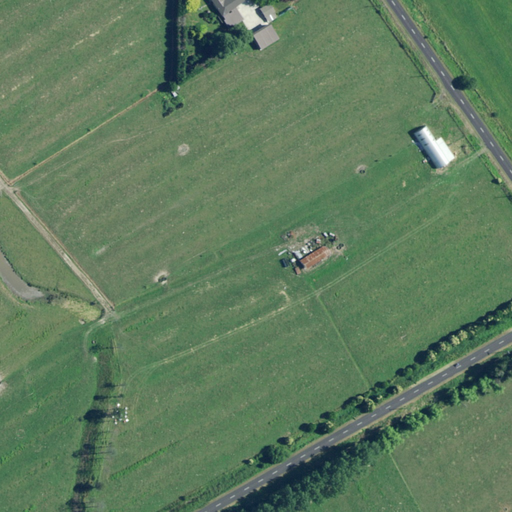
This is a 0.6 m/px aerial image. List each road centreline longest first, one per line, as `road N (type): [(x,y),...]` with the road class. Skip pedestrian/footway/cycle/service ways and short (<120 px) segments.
road 1 (unclassified): [(511,337),(207,511)]
road 2 (unclassified): [(511,173),(391,0)]
